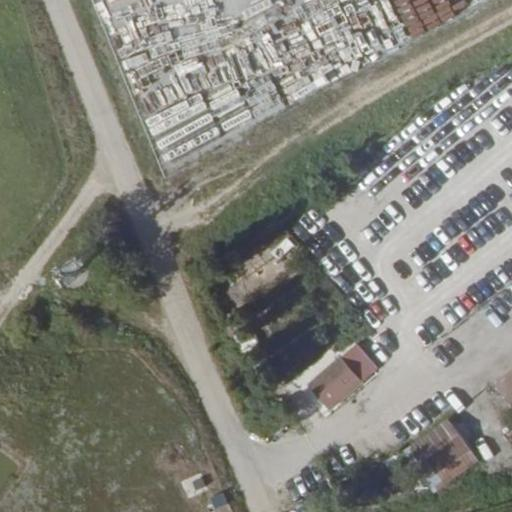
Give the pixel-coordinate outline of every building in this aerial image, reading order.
[(359,268),(334,277),(341,295),(365,287),(359,268)] [(353,342),(305,388),(329,414),(378,368),(353,342)] [(511,368),(491,386),(511,409),(511,368)] [(336,469),(361,447),(367,441),(345,417),(315,441),(336,469)] [(446,419),(387,464),(407,489),(465,445),(446,419)]
